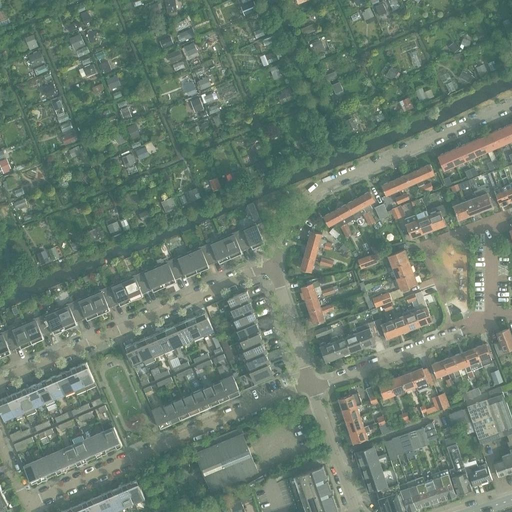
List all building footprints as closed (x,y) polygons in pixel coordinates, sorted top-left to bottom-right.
[(364,0),(352,0),(357,9),(366,5),(364,0)] [(240,7),(244,18),(258,13),(253,2),(240,7)] [(69,39),(74,49),(85,44),(80,34),(69,39)] [(160,40),(163,49),(174,45),(171,36),(160,40)] [(183,47),(188,57),(197,53),(193,43),(183,47)] [(177,51),(168,55),(173,65),(182,61),(177,51)] [(29,57),(33,68),(44,63),(40,52),(29,57)] [(264,57),(268,66),(279,62),(275,52),(264,57)] [(416,52),(408,55),(414,69),(421,67),(416,52)] [(384,76),(391,82),(397,74),(390,68),(384,76)] [(324,77),(326,83),(337,78),(335,73),(324,77)] [(328,87),(332,98),(343,93),(339,83),(328,87)] [(276,94),(282,106),(292,100),(287,88),(276,94)] [(190,102),(194,113),(203,110),(199,99),(190,102)] [(511,123),(503,128),(509,142),(511,140),(511,123)] [(503,128),(492,133),(498,147),(509,142),(503,128)] [(492,133),(481,137),(487,152),(488,152),(492,161),(496,160),(492,150),(498,147),(492,133)] [(63,137),(66,145),(75,142),(73,134),(63,137)] [(481,137),(471,142),(477,156),(487,152),(481,137)] [(471,142),(460,147),(466,161),(477,156),(471,142)] [(136,151),(140,160),(149,156),(146,147),(136,151)] [(460,147),(449,152),(455,166),(466,161),(460,147)] [(449,152),(438,156),(445,171),(455,166),(449,152)] [(435,174),(430,164),(418,169),(423,180),(435,174)] [(423,180),(418,169),(406,175),(411,185),(417,182),(422,194),(428,192),(425,185),(423,180)] [(86,171),(80,177),(87,184),(93,179),(86,171)] [(488,174),(493,186),(498,199),(500,206),(510,202),(505,187),(499,189),(493,172),(488,174)] [(411,185),(406,175),(394,180),(399,190),(411,185)] [(444,179),(447,186),(452,184),(449,177),(444,179)] [(217,178),(209,182),(213,193),(221,189),(217,178)] [(382,186),(386,196),(399,190),(394,180),(382,186)] [(472,186),(470,180),(458,184),(461,190),(472,186)] [(434,189),(431,183),(425,185),(428,192),(434,189)] [(451,187),(453,193),(461,190),(458,184),(451,187)] [(493,186),(475,193),(476,197),(482,211),(493,207),(491,202),(498,199),(493,186)] [(198,189),(189,192),(192,202),(201,199),(198,189)] [(375,201),(370,191),(358,198),(372,224),(376,222),(370,211),(373,209),(370,204),(375,201)] [(410,200),(407,193),(401,196),(404,202),(410,200)] [(395,198),(398,205),(404,202),(401,196),(395,198)] [(482,211),(476,197),(465,201),(470,215),(482,211)] [(171,198),(162,203),(166,214),(176,209),(171,198)] [(372,224),(358,198),(347,204),(355,219),(363,214),(369,225),(372,224)] [(453,206),(459,220),(470,215),(465,201),(453,206)] [(253,203),(248,205),(251,212),(256,209),(253,203)] [(355,219),(347,204),(335,210),(350,236),(353,234),(348,226),(349,226),(347,223),(355,219)] [(381,219),(389,215),(384,204),(375,208),(381,219)] [(443,204),(427,210),(428,212),(434,229),(446,225),(443,218),(448,216),(443,204)] [(391,209),(396,220),(405,215),(401,206),(391,209)] [(148,210),(139,214),(143,223),(152,219),(148,210)] [(340,227),(347,238),(350,236),(335,210),(324,217),(329,227),(334,224),(337,229),(340,227)] [(427,210),(416,215),(416,216),(418,220),(423,234),(434,229),(428,212),(427,210)] [(416,215),(404,219),(406,224),(411,238),(423,234),(418,220),(416,216),(416,215)] [(117,222),(107,227),(110,234),(120,230),(117,222)] [(264,244),(256,223),(239,230),(247,249),(252,246),(253,249),(264,244)] [(329,233),(336,239),(340,235),(333,229),(329,233)] [(241,251),(247,249),(239,230),(222,237),(231,258),(242,253),(241,251)] [(322,234),(311,231),(308,244),(319,247),(324,248),(331,250),(332,244),(326,242),(327,241),(321,239),(322,234)] [(220,263),(231,258),(222,237),(206,245),(214,263),(219,261),(220,263)] [(319,247),(308,244),(304,256),(315,259),(319,247)] [(345,255),(349,250),(343,244),(339,250),(345,255)] [(208,265),(214,263),(206,245),(189,252),(198,272),(209,267),(208,265)] [(405,250),(388,256),(393,267),(409,261),(405,250)] [(187,277),(198,272),(189,252),(173,259),(181,277),(186,275),(187,277)] [(378,263),(374,253),(358,259),(362,269),(378,263)] [(301,269),(312,272),(315,259),(304,256),(301,269)] [(165,286),(176,282),(175,279),(181,277),(173,259),(156,266),(165,286)] [(397,278),(413,272),(409,261),(393,267),(397,278)] [(148,291),(153,289),(154,291),(165,286),(156,266),(140,273),(148,291)] [(401,290),(418,284),(413,272),(397,278),(401,290)] [(148,291),(140,273),(123,280),(132,301),(143,296),(142,294),(148,291)] [(132,301),(123,280),(107,287),(115,306),(120,303),(121,306),(132,301)] [(313,283),(301,287),(306,300),(317,296),(323,294),(322,290),(320,286),(319,281),(313,283)] [(115,306),(107,287),(90,294),(99,315),(110,310),(109,308),(115,306)] [(233,309),(232,309),(232,310),(250,302),(247,291),(229,299),(233,309)] [(421,291),(415,294),(409,296),(412,302),(417,300),(421,309),(416,311),(415,311),(421,325),(432,321),(427,307),(421,291)] [(389,292),(373,298),(376,308),(393,301),(392,300),(390,293),(389,292)] [(88,320),(99,315),(90,294),(74,302),(82,320),(87,318),(88,320)] [(310,312),(321,308),(317,296),(306,300),(310,312)] [(76,322),(82,320),(74,302),(59,308),(57,309),(66,329),(77,324),(76,322)] [(232,310),(236,319),(235,320),(253,312),(250,302),(232,310)] [(335,310),(333,304),(321,308),(310,312),(314,325),(325,321),(323,314),(335,310)] [(404,315),(409,330),(411,329),(412,331),(416,329),(416,327),(421,325),(415,311),(416,311),(415,308),(403,313),(404,315)] [(66,329),(57,309),(41,316),(48,334),(54,332),(55,334),(66,329)] [(215,334),(205,312),(195,316),(203,335),(210,332),(211,335),(215,334)] [(238,331),(257,323),(253,312),(235,320),(239,330),(238,330),(238,331)] [(409,330),(404,315),(392,320),(398,334),(409,330)] [(43,336),(48,334),(41,316),(24,323),(33,344),(44,339),(43,336)] [(193,339),(203,335),(195,316),(185,320),(193,339)] [(385,333),(387,338),(398,334),(392,320),(381,324),(379,319),(374,321),(379,333),(379,336),(385,333)] [(183,343),(193,339),(185,320),(175,325),(183,343)] [(374,321),(356,328),(358,333),(363,347),(365,347),(365,348),(371,346),(370,345),(376,343),(373,336),(379,333),(374,321)] [(21,348),(33,344),(24,323),(7,330),(15,348),(21,346),(21,348)] [(241,341),(260,333),(257,323),(238,331),(242,340),(241,341)] [(173,348),(183,343),(175,325),(165,329),(173,348)] [(165,329),(155,333),(163,352),(173,348),(165,329)] [(314,332),(316,338),(325,334),(323,329),(314,332)] [(494,343),(499,356),(511,350),(511,338),(508,329),(497,333),(497,334),(498,334),(500,341),(494,343)] [(10,351),(15,348),(7,330),(0,333),(0,357),(11,353),(10,351)] [(163,352),(155,333),(145,338),(153,356),(163,352)] [(244,351),(245,351),(263,343),(260,333),(241,341),(246,351),(244,351)] [(363,347),(358,333),(345,338),(351,352),(363,347)] [(225,336),(220,339),(224,348),(229,346),(225,336)] [(333,342),(339,357),(351,352),(345,338),(339,340),(337,336),(331,339),(333,342)] [(145,338),(136,342),(144,360),(146,365),(156,361),(153,356),(145,338)] [(125,346),(133,365),(144,360),(136,342),(125,346)] [(333,342),(326,345),(325,342),(319,344),(326,362),(332,359),(332,361),(338,359),(337,357),(339,357),(333,342)] [(248,361),(248,362),(266,354),(263,343),(245,351),(249,361),(248,361)] [(491,357),(492,357),(487,344),(475,348),(483,366),(493,362),(491,357)] [(232,357),(234,356),(229,346),(224,348),(228,358),(232,357)] [(465,352),(472,370),(483,366),(475,348),(465,352)] [(461,375),(462,375),(459,369),(466,367),(468,372),(467,372),(469,378),(474,376),(472,370),(465,352),(454,356),(461,375)] [(251,372),(269,364),(266,354),(248,362),(252,371),(251,372)] [(454,371),(456,377),(461,375),(454,356),(443,360),(448,373),(454,371)] [(432,364),(437,378),(448,373),(443,360),(432,364)] [(97,386),(95,381),(87,363),(76,367),(86,390),(97,386)] [(251,372),(255,382),(272,375),(269,364),(251,372)] [(76,367),(67,372),(74,390),(76,394),(86,390),(76,367)] [(411,370),(411,372),(417,386),(419,391),(430,386),(423,368),(418,369),(417,367),(411,370)] [(499,370),(491,373),(495,385),(503,382),(499,370)] [(65,394),(74,390),(67,372),(57,376),(65,394)] [(401,376),(406,390),(417,386),(411,372),(401,376)] [(55,399),(65,394),(57,376),(47,380),(55,399)] [(241,394),(233,376),(223,380),(231,399),(241,394)] [(406,390),(401,376),(390,380),(396,394),(406,390)] [(37,384),(45,403),(47,408),(57,403),(55,399),(47,380),(37,384)] [(221,403),(231,399),(223,380),(213,384),(221,403)] [(392,402),(389,396),(396,394),(390,380),(379,385),(381,391),(378,392),(384,405),(392,402)] [(481,391),(491,387),(489,383),(479,386),(481,391)] [(35,407),(45,403),(37,384),(27,389),(35,407)] [(211,407),(221,403),(213,384),(203,389),(211,407)] [(366,389),(369,398),(370,401),(377,399),(372,387),(366,389)] [(464,399),(470,397),(468,392),(466,387),(460,389),(464,399)] [(37,412),(35,407),(27,389),(17,393),(25,411),(27,416),(37,412)] [(201,411),(211,407),(203,389),(193,393),(201,411)] [(475,389),(468,392),(470,397),(470,399),(478,396),(475,389)] [(17,393),(7,397),(15,416),(25,411),(17,393)] [(191,416),(201,411),(193,393),(183,397),(191,416)] [(339,399),(343,410),(357,406),(362,404),(358,393),(339,399)] [(450,407),(445,393),(439,395),(444,409),(450,407)] [(432,397),(437,412),(444,409),(439,395),(432,397)] [(0,400),(0,409),(5,420),(15,416),(7,397),(0,400)] [(181,420),(191,416),(183,397),(173,401),(181,420)] [(102,398),(92,402),(94,407),(104,403),(102,398)] [(500,437),(487,399),(467,406),(480,444),(500,437)] [(171,424),(181,420),(173,401),(163,406),(171,424)] [(357,406),(343,410),(346,421),(360,417),(357,406),(362,404),(357,406)] [(163,406),(153,410),(161,429),(171,424),(163,406)] [(420,407),(424,418),(429,416),(425,406),(420,407)] [(468,422),(463,409),(449,415),(454,427),(468,422)] [(364,428),(364,427),(360,417),(346,421),(350,432),(364,428)] [(429,423),(424,428),(423,428),(429,444),(430,444),(428,441),(438,437),(433,422),(429,423)] [(380,427),(383,435),(391,431),(389,424),(387,424),(380,427)] [(366,433),(370,431),(368,426),(364,427),(364,428),(350,432),(354,444),(368,439),(366,433)] [(122,445),(114,427),(104,431),(112,450),(122,445)] [(429,444),(423,428),(416,431),(421,447),(429,444)] [(195,447),(212,489),(257,470),(246,442),(252,440),(249,432),(242,434),(240,429),(195,447)] [(13,442),(16,440),(18,440),(24,437),(22,432),(21,430),(10,435),(13,442)] [(112,450),(104,431),(94,436),(102,454),(112,450)] [(408,433),(414,450),(421,447),(416,431),(408,433)] [(511,432),(507,435),(509,441),(508,442),(511,453),(502,456),(504,461),(495,464),(499,477),(511,472),(511,432)] [(408,433),(400,436),(406,452),(414,450),(408,433)] [(72,439),(74,444),(82,463),(92,458),(84,440),(85,440),(83,435),(72,439)] [(92,458),(102,454),(94,436),(85,440),(84,440),(92,458)] [(400,436),(392,439),(392,440),(397,455),(406,452),(400,436)] [(458,495),(473,490),(467,474),(465,468),(463,461),(454,437),(445,440),(447,447),(454,468),(450,470),(458,495)] [(14,445),(17,452),(29,447),(28,445),(25,440),(14,445)] [(385,442),(391,460),(398,458),(397,455),(392,440),(385,442)] [(72,467),(82,463),(74,444),(64,448),(72,467)] [(374,447),(356,453),(361,466),(378,460),(387,456),(386,454),(377,457),(374,447)] [(62,471),(72,467),(64,448),(55,453),(62,471)] [(53,475),(62,471),(55,453),(45,457),(53,475)] [(43,480),(53,475),(45,457),(35,461),(43,480)] [(471,466),(470,462),(469,463),(467,459),(463,461),(465,468),(471,466)] [(378,460),(361,466),(365,478),(382,472),(378,460)] [(24,466),(32,484),(43,480),(35,461),(24,466)] [(488,467),(479,470),(477,464),(471,466),(465,468),(467,474),(469,473),(473,487),(492,480),(488,467)] [(299,474),(311,511),(333,511),(338,509),(333,494),(330,495),(329,491),(332,490),(328,480),(325,481),(324,477),(327,476),(323,466),(299,474)] [(438,473),(447,499),(456,496),(449,474),(447,469),(439,471),(440,472),(438,473)] [(365,478),(370,491),(377,489),(387,485),(382,472),(365,478)] [(438,473),(431,475),(433,479),(432,479),(440,501),(447,499),(438,473)] [(415,479),(415,480),(424,506),(432,504),(424,482),(425,482),(423,476),(415,479)] [(440,501),(432,479),(425,482),(424,482),(432,504),(440,501)] [(127,484),(135,503),(145,498),(137,480),(127,484)] [(424,506),(415,480),(407,482),(408,483),(416,509),(424,506)] [(416,509),(408,483),(400,486),(408,511),(416,509)] [(127,484),(117,488),(125,507),(135,503),(127,484)] [(382,511),(403,511),(397,493),(401,491),(401,490),(399,484),(378,491),(380,498),(378,499),(382,511)] [(107,493),(107,492),(115,511),(125,507),(117,488),(107,493)] [(255,500),(252,490),(239,494),(243,504),(255,500)] [(97,497),(103,511),(113,511),(115,511),(107,492),(107,493),(97,497)] [(0,511),(4,511),(8,511),(6,506),(9,504),(2,493),(0,493),(0,511)] [(233,511),(244,509),(242,504),(243,504),(239,494),(239,496),(228,499),(231,511),(233,511)] [(87,501),(91,511),(103,511),(97,497),(87,501)] [(191,504),(188,497),(180,500),(183,507),(191,504)] [(77,506),(80,511),(91,511),(87,501),(77,506)]
